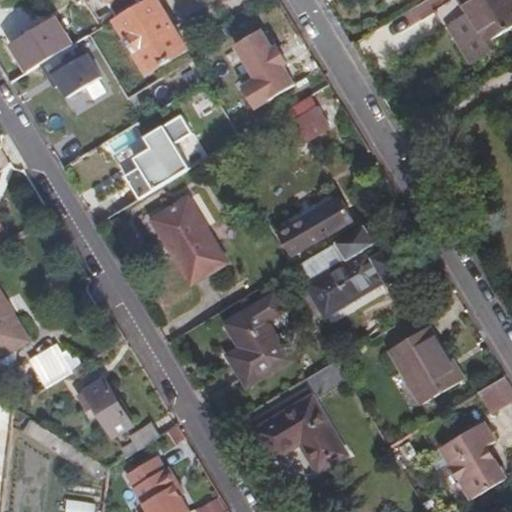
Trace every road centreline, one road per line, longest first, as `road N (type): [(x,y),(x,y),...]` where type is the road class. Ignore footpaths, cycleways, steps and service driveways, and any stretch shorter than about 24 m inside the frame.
road 1 (residential): [(0,91),(252,511)]
road 2 (residential): [(297,0),(511,354)]
